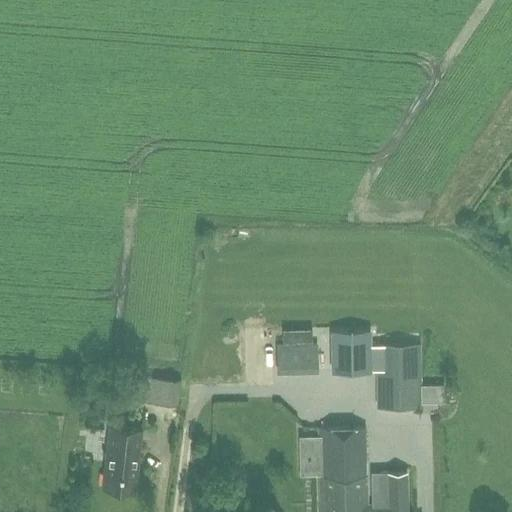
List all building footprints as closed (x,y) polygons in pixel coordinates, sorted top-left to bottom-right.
[(354,405),(355,342),(337,342),(336,405),(354,405)] [(377,344),(378,406),(420,405),(420,403),(420,385),(419,343),(377,344)] [(180,380),(142,376),(139,400),(178,405),(180,380)] [(135,491),(142,429),(109,426),(102,487),(135,491)] [(386,472),(386,473),(372,473),(372,503),(367,504),(365,426),(319,427),(320,511),(407,511),(407,472),(386,472)] [(233,481),(218,480),(217,493),(233,493),(233,481)] [(230,511),(230,499),(214,499),(214,511),(230,511)]
